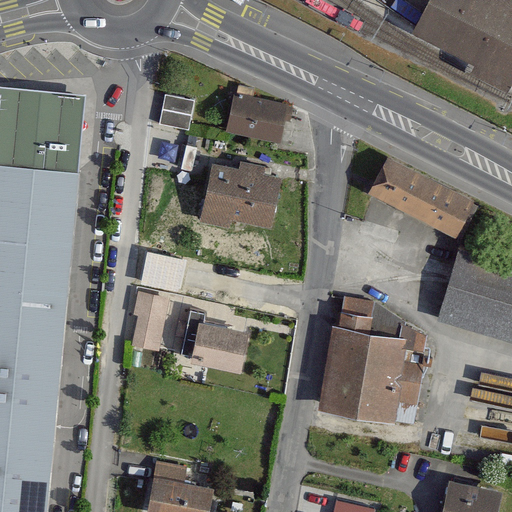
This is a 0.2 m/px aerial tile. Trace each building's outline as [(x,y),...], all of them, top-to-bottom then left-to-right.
[(511,0),(434,0),(419,31),(511,77),(511,0)] [(0,86),(0,163),(77,171),(84,94),(0,86)] [(279,140),(286,103),(234,93),(227,130),(279,140)] [(193,100),(166,94),(160,122),(187,128),(193,100)] [(455,234),(473,199),(388,156),(370,191),(455,234)] [(270,224),(279,176),(262,173),(264,165),(242,161),(240,168),(213,162),(202,220),(229,225),(230,216),(270,224)] [(0,511),(44,511),(77,171),(0,163),(0,511)] [(511,337),(511,262),(460,248),(440,317),(511,337)] [(165,315),(168,296),(138,292),(136,311),(165,315)] [(339,325),(332,324),(320,405),(413,419),(426,334),(372,300),(344,296),(339,325)] [(240,369),(248,331),(203,323),(205,312),(191,309),(181,357),(240,369)] [(207,511),(212,487),(181,482),(184,466),(158,461),(148,511),(207,511)] [(495,511),(500,489),(450,479),(443,511),(495,511)] [(372,511),(373,507),(337,500),(334,511),(372,511)]
